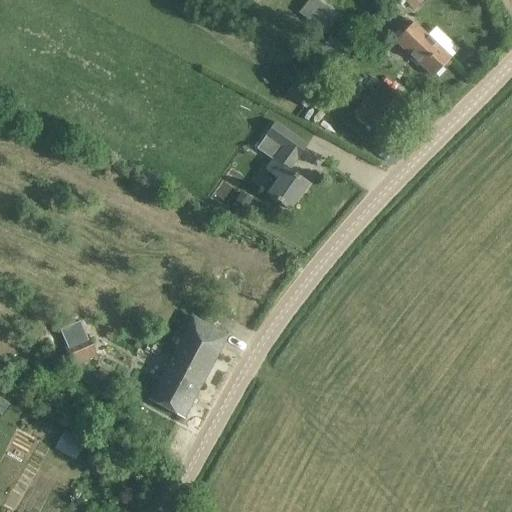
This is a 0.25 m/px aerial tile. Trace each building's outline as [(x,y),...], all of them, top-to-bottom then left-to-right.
[(406,0),(404,2),(416,13),(424,4),(420,0),(406,0)] [(308,2),(299,14),(325,36),(335,24),(308,2)] [(395,43),(433,78),(452,57),(414,22),(412,23),(407,18),(393,33),(398,39),(395,43)] [(330,86),(354,53),(331,36),(307,69),(330,86)] [(306,69),(286,93),(307,109),(326,85),(306,69)] [(379,82),(354,114),(379,133),(404,102),(379,82)] [(290,211),(309,184),(287,169),(306,145),(274,124),(256,150),(272,161),(265,171),(279,181),(268,196),(290,211)] [(241,193),(232,206),(244,214),(253,201),(241,193)] [(228,337),(194,319),(150,400),(184,418),(228,337)] [(61,337),(74,367),(98,357),(85,327),(61,337)] [(53,447),(76,458),(83,444),(61,433),(53,447)]
